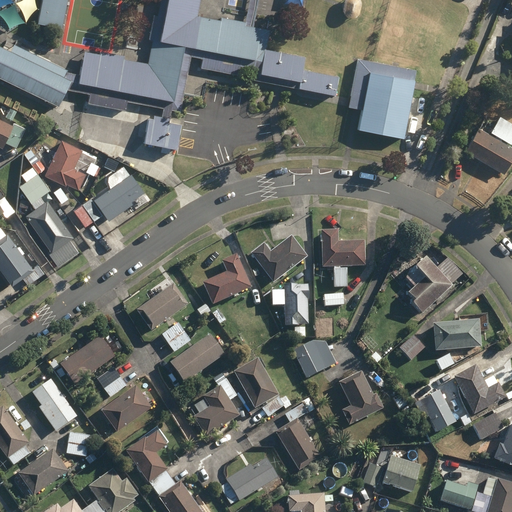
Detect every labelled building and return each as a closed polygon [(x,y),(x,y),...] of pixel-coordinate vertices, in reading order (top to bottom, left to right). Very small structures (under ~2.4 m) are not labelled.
[(42,0),(37,25),(62,30),(67,0),(42,0)] [(79,84),(175,103),(186,48),(263,64),(261,75),(301,84),(300,90),(336,97),(340,79),(303,72),(306,59),(266,51),(270,32),(245,27),(246,24),(222,20),(221,22),(198,17),(201,0),(161,0),(158,17),(155,17),(150,41),(153,41),(148,66),(125,61),(125,58),(101,53),(101,56),(85,53),(79,84)] [(0,79),(57,107),(70,81),(60,76),(63,69),(10,43),(6,51),(0,47),(0,79)] [(355,130),(401,139),(412,81),(410,80),(412,70),(355,59),(346,107),(359,110),(355,130)] [(202,69),(239,77),(241,68),(203,61),(202,69)] [(88,104),(126,112),(128,104),(90,96),(88,104)] [(475,113),(480,116),(484,110),(479,107),(475,113)] [(7,119),(12,122),(17,113),(12,110),(7,119)] [(209,114),(188,110),(180,154),(201,158),(209,114)] [(56,127),(71,135),(79,120),(63,112),(56,127)] [(511,124),(498,116),(488,133),(507,144),(511,135),(511,124)] [(145,144),(178,150),(182,126),(170,124),(170,120),(155,117),(154,121),(149,120),(145,144)] [(14,128),(0,121),(0,147),(3,149),(5,145),(15,150),(23,132),(14,128)] [(466,153),(504,176),(511,162),(511,149),(479,130),(466,153)] [(66,186),(79,192),(86,176),(74,170),(83,151),(62,142),(45,177),(66,187),(66,186)] [(25,156),(30,164),(37,159),(31,151),(25,156)] [(117,162),(106,157),(101,167),(112,172),(117,162)] [(91,175),(97,178),(101,170),(95,167),(91,175)] [(20,188),(32,205),(50,192),(37,176),(20,188)] [(95,202),(109,223),(133,206),(131,204),(144,195),(132,176),(95,202)] [(0,216),(4,214),(7,220),(15,214),(4,198),(0,200),(0,216)] [(48,255),(58,269),(79,254),(70,242),(74,240),(47,203),(25,218),(50,253),(48,255)] [(74,212),(86,229),(94,222),(83,206),(74,212)] [(322,231),(323,268),(366,267),(365,242),(339,242),(339,231),(322,231)] [(0,240),(0,271),(12,289),(24,280),(28,287),(44,276),(38,267),(32,271),(7,236),(0,240)] [(251,253),(274,283),(307,258),(291,237),(271,253),(264,244),(251,253)] [(204,283),(214,306),(252,288),(236,255),(223,262),(228,273),(204,283)] [(413,303),(423,314),(453,287),(452,285),(462,276),(447,259),(437,269),(427,258),(409,274),(411,276),(407,279),(415,288),(408,295),(415,302),(413,303)] [(344,268),(331,269),(332,288),(345,288),(344,268)] [(252,272),(255,278),(260,275),(257,269),(252,272)] [(137,311),(152,331),(188,305),(174,285),(137,311)] [(285,286),(286,325),(309,325),(308,286),(285,286)] [(326,317),(345,315),(345,305),(344,295),(325,296),(325,307),(326,317)] [(202,314),(205,317),(211,313),(209,309),(202,314)] [(213,314),(220,325),(226,321),(219,310),(213,314)] [(434,325),(436,351),(482,347),(479,321),(434,325)] [(162,336),(168,344),(184,333),(178,324),(162,336)] [(184,333),(168,344),(175,353),(191,342),(184,333)] [(171,363),(185,384),(225,355),(210,335),(171,363)] [(61,364),(76,385),(116,357),(101,336),(61,364)] [(400,349),(412,362),(426,349),(414,336),(400,349)] [(293,352),(307,379),(337,365),(326,343),(313,342),(293,352)] [(382,350),(386,354),(392,349),(387,345),(382,350)] [(234,373),(256,409),(279,396),(258,359),(234,373)] [(469,360),(450,370),(474,415),(507,398),(499,384),(489,389),(476,366),(473,368),(469,360)] [(50,365),(54,371),(59,368),(55,362),(50,365)] [(104,390),(120,377),(114,369),(98,381),(104,390)] [(342,410),(350,426),(383,409),(376,395),(374,396),(362,373),(341,384),(352,406),(342,410)] [(127,386),(120,377),(104,390),(110,398),(127,386)] [(195,417),(208,437),(240,416),(230,401),(237,396),(226,379),(216,385),(218,388),(204,397),(210,407),(195,417)] [(39,408),(56,432),(77,417),(51,381),(32,394),(41,407),(39,408)] [(102,411),(117,433),(152,409),(136,387),(102,411)] [(429,418),(437,434),(457,423),(440,392),(415,406),(423,421),(429,418)] [(262,409),(268,418),(285,406),(279,398),(262,409)] [(276,433),(300,471),(321,458),(297,420),(314,409),(309,401),(285,415),(290,424),(276,433)] [(9,458),(14,466),(30,454),(25,447),(29,444),(2,408),(0,409),(0,448),(8,459),(9,458)] [(333,414),(337,425),(345,422),(340,411),(333,414)] [(474,426),(482,440),(504,429),(496,414),(474,426)] [(461,420),(465,426),(471,421),(468,416),(461,420)] [(20,425),(25,432),(31,427),(27,421),(20,425)] [(494,459),(511,466),(511,425),(503,446),(500,445),(494,459)] [(168,471),(156,454),(167,446),(156,431),(127,451),(154,490),(171,479),(167,472),(168,471)] [(67,454),(86,458),(90,437),(70,434),(67,454)] [(100,452),(103,456),(111,451),(108,446),(100,452)] [(19,475),(34,497),(68,472),(53,451),(19,475)] [(89,460),(92,465),(97,461),(95,457),(89,460)] [(384,484),(413,493),(421,467),(392,458),(384,484)] [(217,491),(227,507),(239,500),(240,501),(273,481),(276,486),(268,491),(269,494),(286,484),(282,476),(278,479),(267,459),(253,468),(252,466),(227,481),(229,484),(217,491)] [(364,484),(376,489),(384,470),(371,464),(364,484)] [(98,501),(89,507),(91,511),(121,511),(135,502),(133,500),(138,496),(127,480),(122,483),(113,470),(89,487),(98,501)] [(171,479),(154,490),(156,494),(153,496),(152,493),(145,498),(149,504),(155,499),(156,501),(160,499),(168,511),(200,511),(181,483),(176,486),(171,479)] [(488,511),(511,511),(511,484),(498,480),(498,482),(489,479),(484,495),(493,498),(488,511)] [(441,501),(471,510),(479,486),(469,483),(468,488),(447,482),(441,501)] [(298,511),(302,511),(301,511),(325,511),(325,495),(289,498),(289,511),(298,511)] [(91,511),(89,507),(82,511),(81,511),(74,501),(61,510),(57,505),(47,511),(91,511)]
